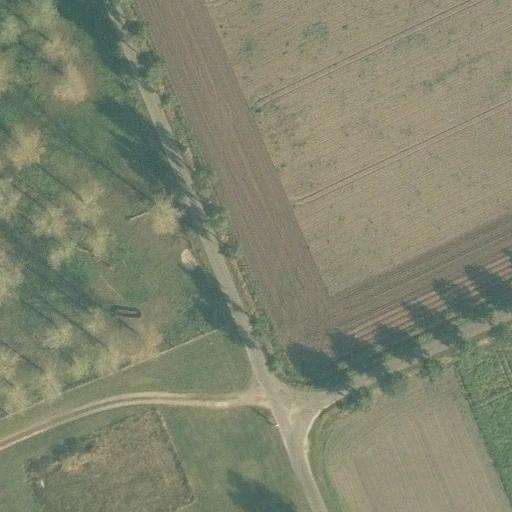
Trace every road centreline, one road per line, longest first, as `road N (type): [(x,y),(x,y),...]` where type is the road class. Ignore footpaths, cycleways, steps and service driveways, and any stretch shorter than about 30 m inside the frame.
road 1 (unclassified): [(285,418),(102,0)]
road 2 (unclassified): [(285,418),(511,313)]
